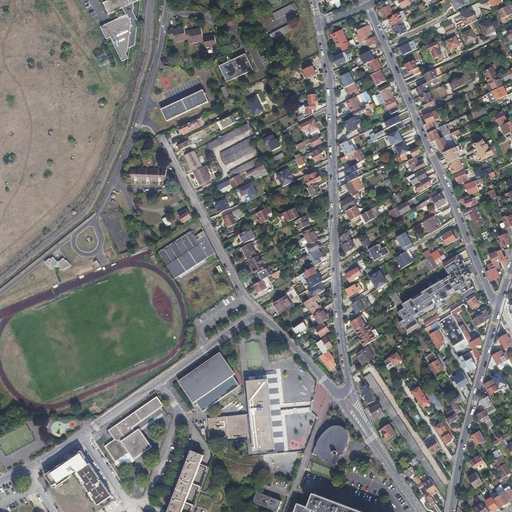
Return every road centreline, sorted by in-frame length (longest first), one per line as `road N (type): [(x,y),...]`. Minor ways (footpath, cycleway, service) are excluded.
road 1 (residential): [(318,24),(331,80),(348,381),(341,398)]
road 2 (residential): [(368,4),(498,308)]
road 3 (residential): [(0,484),(81,437),(258,310)]
road 4 (residential): [(139,119),(158,135),(239,293),(258,310)]
road 5 (residential): [(452,511),(498,308)]
road 6 (residential): [(341,398),(419,511)]
road 7 (residential): [(258,310),(341,398)]
